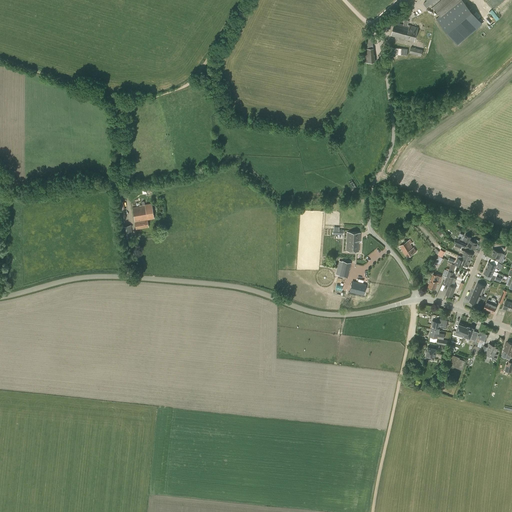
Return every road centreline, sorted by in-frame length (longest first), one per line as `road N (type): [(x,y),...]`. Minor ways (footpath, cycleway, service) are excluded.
road 1 (unclassified): [(0,297),(73,278),(129,276),(231,286),(330,315),(417,299)]
road 2 (unclassified): [(417,299),(368,225),(369,190),(393,131),(381,46),(364,19)]
road 3 (track): [(0,58),(114,100),(143,101),(189,83),(244,0)]
road 4 (track): [(372,511),(410,301)]
